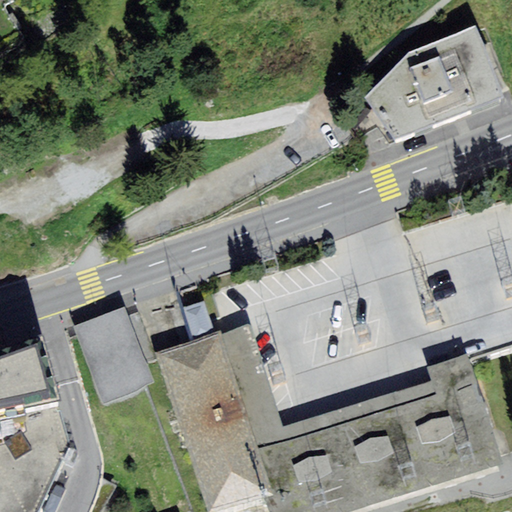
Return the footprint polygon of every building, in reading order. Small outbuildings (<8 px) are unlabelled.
[(505,108),(476,31),(414,54),(366,106),(394,150),(505,108)] [(206,302),(183,311),(196,344),(219,335),(206,302)] [(103,321),(75,330),(100,401),(150,383),(124,313),(103,321)] [(219,337),(252,440),(284,429),(250,327),(226,335),(219,337)] [(155,357),(204,511),(267,511),(273,510),(252,440),(219,337),(193,345),(155,357)] [(0,511),(41,511),(67,450),(54,388),(44,359),(0,375),(0,511)] [(399,511),(504,479),(468,366),(466,361),(427,372),(431,385),(353,409),(284,429),(252,440),(273,510),(267,511),(399,511)]
